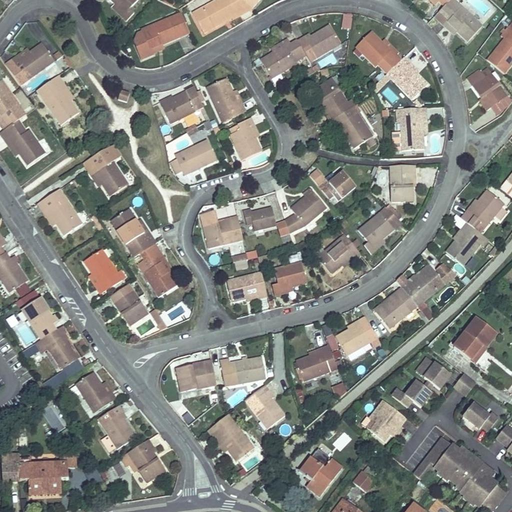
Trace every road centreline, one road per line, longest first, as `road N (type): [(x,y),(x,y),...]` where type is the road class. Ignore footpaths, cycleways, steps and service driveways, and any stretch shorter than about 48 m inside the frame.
road 1 (residential): [(228,41),(289,148),(280,170),(215,189),(188,221),(190,253),(203,270),(219,337)]
road 2 (residential): [(219,337),(330,307),(384,277),(429,228),(457,159)]
road 3 (residential): [(228,41),(170,75),(138,79),(104,60),(67,5),(51,2)]
road 4 (residential): [(0,193),(129,372)]
road 5 (residential): [(457,159),(459,113),(442,57),(407,20),(372,3)]
road 6 (residential): [(129,372),(196,457),(206,501)]
